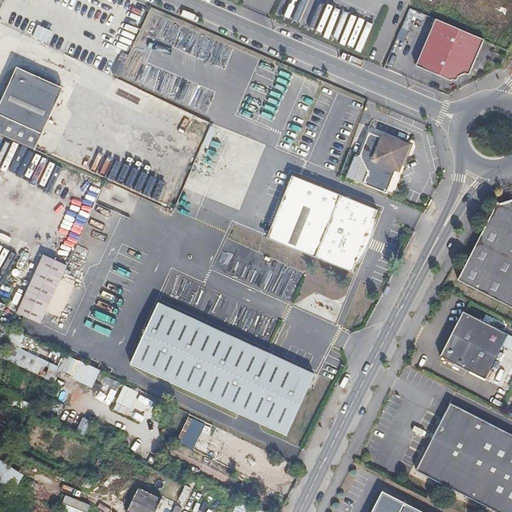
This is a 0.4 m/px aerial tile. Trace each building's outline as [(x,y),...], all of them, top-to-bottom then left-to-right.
[(407,25),(412,15),(418,18),(420,13),(410,8),(403,22),(407,25)] [(484,40),(436,20),(415,71),(448,85),(470,73),(484,40)] [(31,37),(45,42),(49,30),(35,25),(31,37)] [(20,68),(0,112),(0,133),(36,150),(65,89),(20,68)] [(203,133),(208,138),(215,131),(210,126),(203,133)] [(368,174),(363,186),(386,196),(396,173),(399,174),(409,151),(382,140),(381,143),(368,138),(359,161),(368,174)] [(197,159),(207,162),(210,149),(200,146),(197,159)] [(293,177),(268,238),(351,273),(377,212),(293,177)] [(501,204),(461,282),(511,307),(511,203),(505,206),(501,204)] [(66,264),(43,253),(18,310),(40,320),(66,264)] [(131,365),(286,436),(313,377),(158,306),(131,365)] [(511,334),(467,312),(444,357),(489,380),(511,334)] [(0,330),(0,344),(3,346),(2,348),(0,347),(0,358),(2,359),(3,357),(71,390),(78,378),(92,385),(99,372),(11,328),(11,330),(2,326),(0,330)] [(101,375),(99,380),(117,389),(119,388),(123,389),(122,392),(136,399),(139,394),(101,375)] [(499,385),(495,392),(504,396),(508,389),(499,385)] [(60,389),(45,418),(53,423),(68,394),(60,389)] [(119,391),(114,401),(130,408),(135,398),(119,391)] [(140,395),(133,409),(147,415),(153,402),(140,395)] [(511,511),(511,435),(455,406),(420,473),(496,511),(511,511)] [(190,437),(196,420),(186,416),(179,433),(190,437)] [(82,437),(89,422),(80,418),(74,433),(82,437)] [(0,481),(13,488),(21,473),(0,462),(0,481)] [(176,498),(183,501),(189,489),(183,486),(176,498)] [(127,511),(155,511),(160,501),(137,491),(127,511)] [(422,511),(386,493),(376,511),(422,511)] [(58,511),(59,511),(86,511),(89,506),(64,497),(58,511)]
